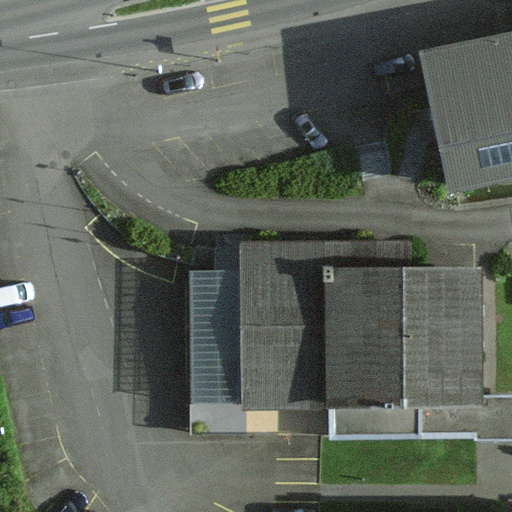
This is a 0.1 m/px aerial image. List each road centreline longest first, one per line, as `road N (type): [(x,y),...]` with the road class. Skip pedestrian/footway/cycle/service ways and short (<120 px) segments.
road 1 (residential): [(511,229),(476,235),(272,227),(165,191),(104,134),(22,103)]
road 2 (residential): [(147,511),(99,426),(22,103)]
road 3 (secondary): [(192,0),(10,39)]
